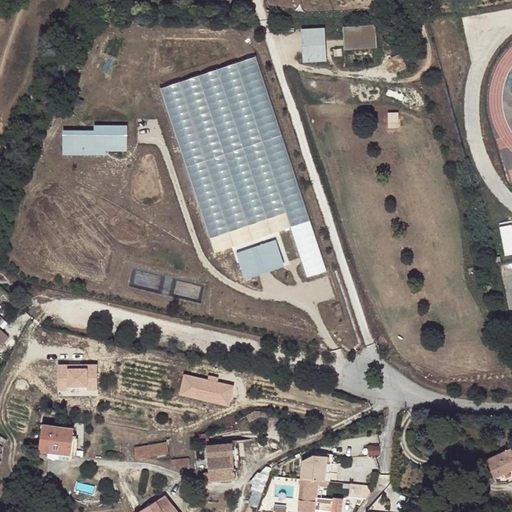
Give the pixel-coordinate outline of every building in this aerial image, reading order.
[(383,45),(378,22),(346,28),(351,51),(383,45)] [(334,64),(328,31),(306,35),(312,68),(334,64)] [(251,52),(153,83),(206,247),(285,222),(301,273),(320,267),(251,52)] [(102,149),(122,149),(122,123),(88,122),(88,129),(56,128),(56,153),(102,154),(102,149)] [(511,223),(503,226),(508,254),(511,253),(511,223)] [(269,234),(229,246),(238,273),(277,261),(269,234)] [(0,347),(9,337),(0,328),(0,347)] [(88,387),(97,387),(97,362),(58,362),(58,388),(69,388),(69,380),(88,380),(88,387)] [(180,394),(228,404),(232,385),(219,382),(220,376),(211,374),(208,379),(185,373),(180,394)] [(76,426),(44,422),(40,450),(49,451),(50,448),(72,451),(75,451),(77,451),(79,434),(75,434),(76,426)] [(368,438),(367,447),(379,448),(380,439),(368,438)] [(168,452),(166,441),(134,447),(135,458),(168,452)] [(210,480),(236,477),(235,469),(232,443),(206,446),(209,472),(201,473),(202,480),(209,479),(210,480)] [(49,451),(49,453),(74,456),(75,451),(72,451),(50,448),(49,451)] [(509,460),(506,450),(485,458),(492,477),(511,470),(510,467),(507,461),(509,460)] [(297,510),(314,511),(317,485),(318,479),(325,480),(327,454),(315,453),(301,460),(301,462),(288,461),(287,469),(300,470),(297,510)] [(171,460),(172,467),(189,466),(189,458),(171,460)] [(257,469),(252,503),(263,505),(268,471),(257,469)] [(353,481),(350,493),(369,497),(371,485),(353,481)] [(180,511),(167,493),(137,511),(156,511),(162,509),(164,511),(180,511)] [(333,496),(330,511),(340,511),(342,498),(333,496)]
